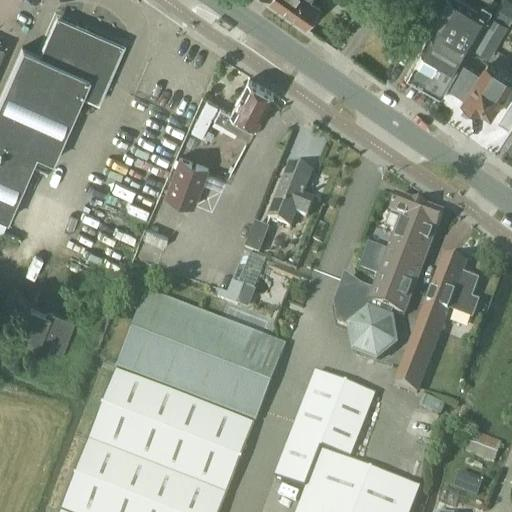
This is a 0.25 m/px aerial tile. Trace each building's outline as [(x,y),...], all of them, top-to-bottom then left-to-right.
[(271,0),(270,2),(309,28),(322,9),(312,2),(312,0),(271,0)] [(408,74),(443,94),(487,16),(460,0),(444,0),(435,16),(440,19),(408,74)] [(511,2),(508,0),(503,0),(494,15),(509,24),(511,18),(511,2)] [(0,98),(0,214),(8,219),(37,153),(53,161),(82,96),(99,104),(126,43),(56,13),(38,54),(22,47),(0,98)] [(508,25),(491,15),(473,46),(490,56),(508,25)] [(464,63),(449,87),(465,98),(463,102),(465,107),(465,108),(473,113),(479,112),(480,112),(481,110),(491,117),(510,88),(509,88),(511,82),(511,79),(488,64),(482,74),(464,63)] [(221,108),(215,118),(227,124),(251,137),(274,93),(249,80),(231,113),(221,108)] [(209,100),(193,130),(204,136),(220,106),(209,100)] [(511,101),(499,122),(509,128),(511,123),(511,101)] [(207,130),(204,136),(211,139),(214,133),(207,130)] [(166,195),(195,207),(209,169),(181,158),(166,195)] [(289,167),(267,220),(290,229),(296,215),(305,219),(312,203),(301,199),(310,176),(289,167)] [(366,254),(359,272),(378,280),(373,294),(369,305),(391,314),(404,318),(442,217),(395,199),(388,216),(400,220),(388,254),(385,261),(366,254)] [(245,250),(257,255),(267,231),(254,225),(245,250)] [(281,261),(293,266),(298,253),(286,249),(281,261)] [(226,296),(217,292),(215,298),(236,306),(238,302),(249,306),(267,261),(243,253),(226,296)] [(477,282),(462,276),(466,266),(444,257),(394,387),(416,396),(448,312),(471,321),(478,305),(470,302),(477,282)] [(340,293),(334,308),(337,326),(347,330),(368,313),(389,321),(391,314),(369,305),(373,294),(362,289),(340,293)] [(116,370),(254,423),(278,361),(284,347),(262,338),(146,293),(116,370)] [(16,339),(36,347),(38,342),(60,352),(74,321),(51,311),(49,316),(30,307),(16,339)] [(88,442),(227,495),(253,427),(115,374),(88,442)] [(316,374),(274,481),(305,493),(297,511),(409,511),(418,490),(348,463),(319,451),(320,450),(348,461),(374,396),(316,374)] [(469,434),(461,455),(492,466),(500,445),(469,434)] [(61,511),(63,511),(219,511),(226,497),(87,443),(61,511)] [(471,484),(468,495),(475,498),(479,487),(471,484)]
